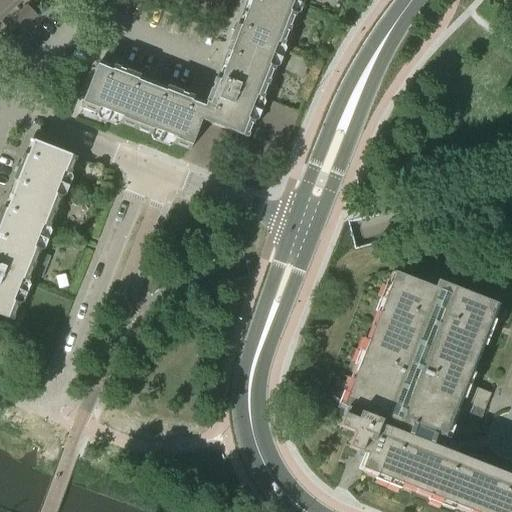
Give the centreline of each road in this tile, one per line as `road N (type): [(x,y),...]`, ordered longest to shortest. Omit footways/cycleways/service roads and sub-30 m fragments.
road 1 (residential): [(141,165),(49,410),(0,390)]
road 2 (tertiary): [(306,511),(265,470),(255,447),(248,377),(266,322)]
road 3 (tertiary): [(330,145),(411,0)]
road 4 (residential): [(288,221),(141,165)]
road 5 (residential): [(141,165),(2,109)]
road 6 (residential): [(2,109),(13,88),(90,19)]
